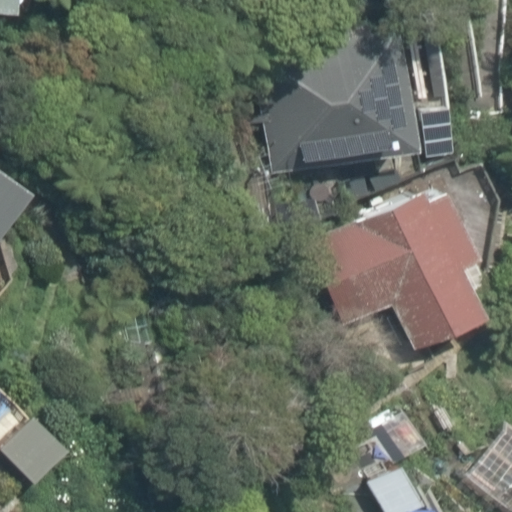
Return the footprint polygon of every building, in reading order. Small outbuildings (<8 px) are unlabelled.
[(241,46),(266,172),(404,145),(379,19),(241,46)] [(0,201),(12,185),(0,176),(0,201)] [(380,301),(410,363),(453,342),(447,329),(495,305),(434,182),(416,190),(412,183),(298,240),(338,322),(380,301)] [(0,432),(0,452),(30,481),(61,448),(21,410),(0,432)] [(394,511),(414,499),(390,463),(364,480),(385,511),(394,511)]
